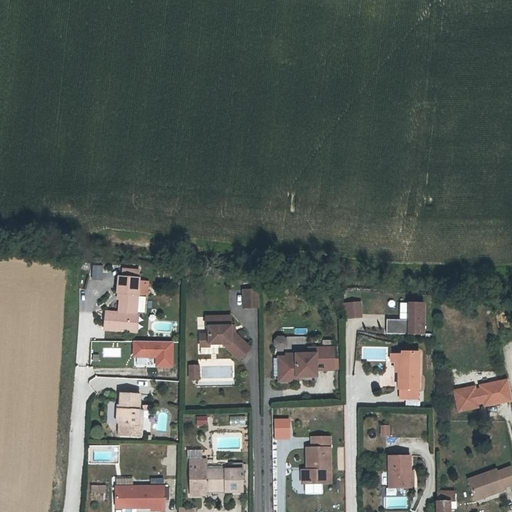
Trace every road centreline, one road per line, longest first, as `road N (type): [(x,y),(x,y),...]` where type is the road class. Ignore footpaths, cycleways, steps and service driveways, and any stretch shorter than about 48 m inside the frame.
road 1 (residential): [(258,336),(262,511)]
road 2 (residential): [(81,382),(73,511)]
